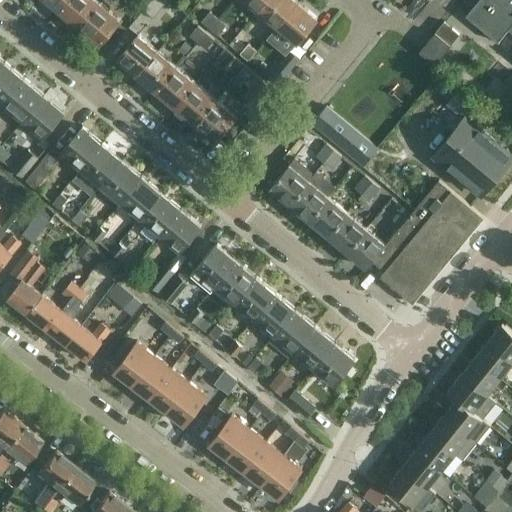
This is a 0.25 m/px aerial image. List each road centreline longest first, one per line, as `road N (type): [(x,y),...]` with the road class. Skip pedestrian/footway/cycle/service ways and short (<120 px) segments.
road 1 (residential): [(0,10),(229,196)]
road 2 (residential): [(225,511),(0,337)]
road 3 (residential): [(353,0),(375,18),(229,196)]
road 4 (residential): [(229,196),(414,346)]
road 5 (residential): [(414,346),(308,511)]
road 6 (residential): [(493,251),(414,346)]
